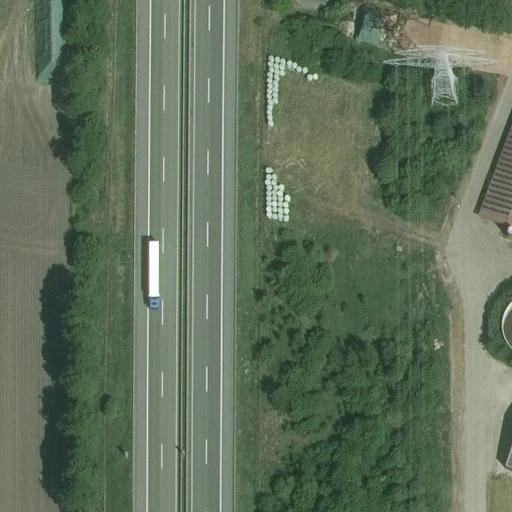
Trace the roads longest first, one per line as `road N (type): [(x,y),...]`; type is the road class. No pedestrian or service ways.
road 1 (motorway): [(207,511),(210,0)]
road 2 (motorway): [(166,0),(164,511)]
